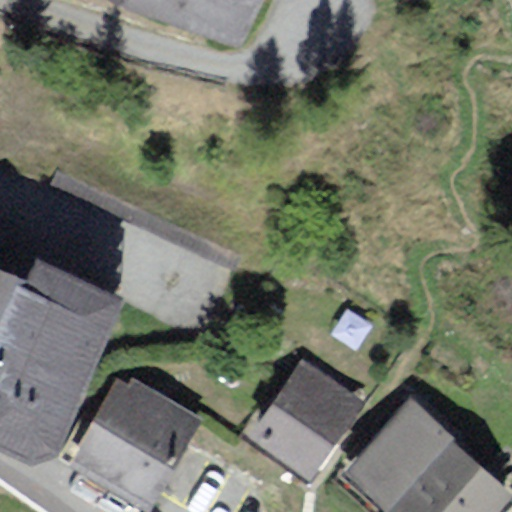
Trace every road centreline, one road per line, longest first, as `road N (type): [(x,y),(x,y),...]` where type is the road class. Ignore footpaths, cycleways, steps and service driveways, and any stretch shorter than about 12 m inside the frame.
road 1 (residential): [(11,0),(220,59),(279,64),(305,40),(320,0)]
road 2 (residential): [(109,511),(0,449)]
